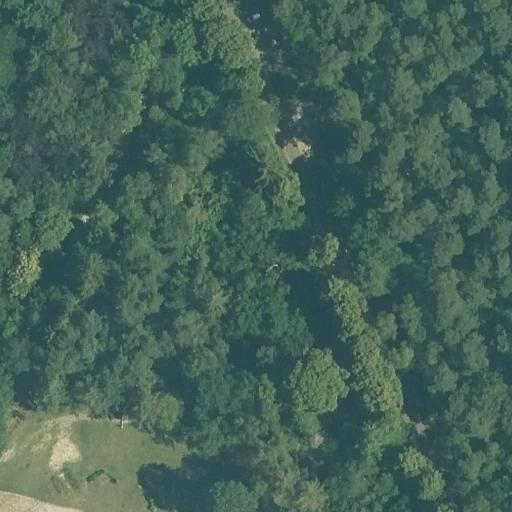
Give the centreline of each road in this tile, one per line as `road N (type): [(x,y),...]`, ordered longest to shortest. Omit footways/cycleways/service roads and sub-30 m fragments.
road 1 (unclassified): [(455,511),(225,0)]
road 2 (unclassified): [(0,373),(104,180),(178,0)]
